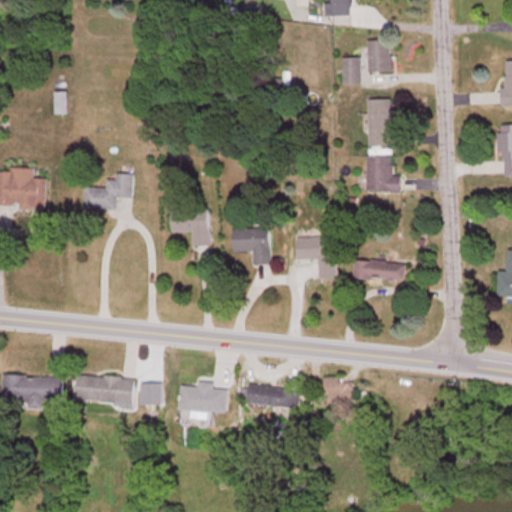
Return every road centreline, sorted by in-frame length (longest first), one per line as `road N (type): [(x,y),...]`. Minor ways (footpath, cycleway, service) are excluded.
road 1 (tertiary): [(0,319),(511,375)]
road 2 (residential): [(446,364),(434,0)]
